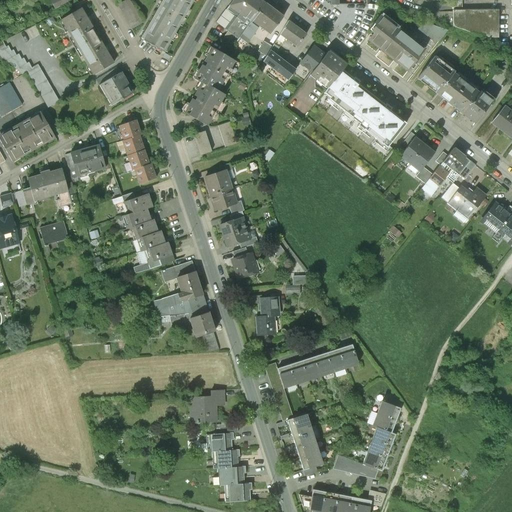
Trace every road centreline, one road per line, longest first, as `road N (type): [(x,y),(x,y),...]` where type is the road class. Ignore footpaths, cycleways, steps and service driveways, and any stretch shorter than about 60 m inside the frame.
road 1 (tertiary): [(289,511),(159,100)]
road 2 (residential): [(285,0),(511,176)]
road 3 (track): [(383,511),(441,352),(497,277)]
road 4 (unclassified): [(214,511),(0,455)]
road 5 (residential): [(159,100),(142,98),(0,181)]
